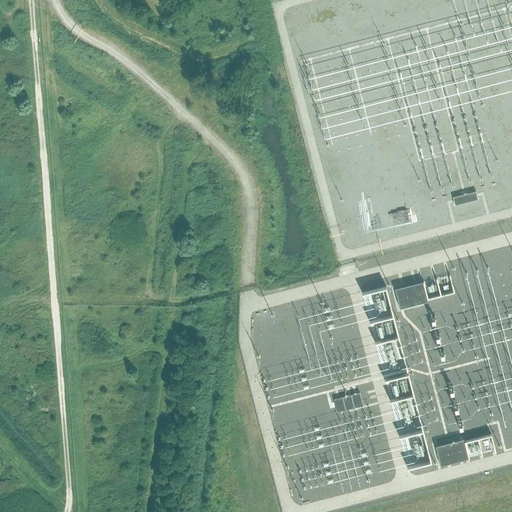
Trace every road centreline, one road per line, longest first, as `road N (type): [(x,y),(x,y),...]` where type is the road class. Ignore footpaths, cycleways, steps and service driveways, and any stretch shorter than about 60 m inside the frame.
road 1 (track): [(32,0),(67,511)]
road 2 (track): [(183,112),(160,143),(150,293)]
